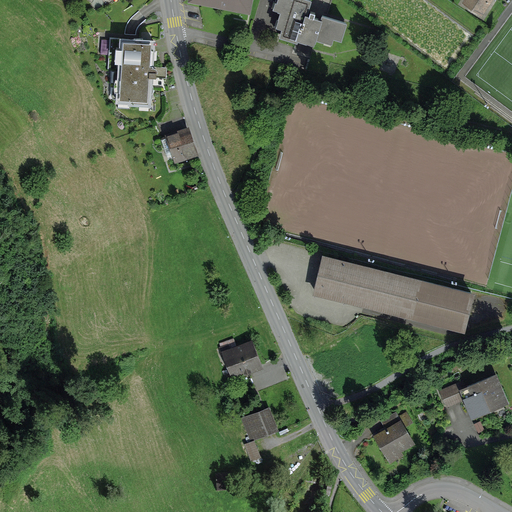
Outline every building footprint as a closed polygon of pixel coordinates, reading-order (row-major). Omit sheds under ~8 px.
[(251,0),(190,0),(190,1),(249,12),(251,0)] [(275,4),(273,11),(281,13),(276,29),(282,31),(280,39),(297,44),(298,41),(315,46),(317,41),(331,45),(333,39),(342,42),(347,25),(323,18),(322,21),(307,16),(311,1),(307,0),(278,0),(277,4),(275,4)] [(496,0),(467,0),(466,2),(486,15),(496,0)] [(156,41),(122,39),(119,104),(152,105),(156,41)] [(190,130),(168,138),(176,162),(199,155),(190,130)] [(479,294),(321,256),(312,294),(470,332),(479,294)] [(368,326),(333,349),(362,392),(396,369),(368,326)] [(252,340),(222,352),(233,379),(263,367),(252,340)] [(465,380),(440,390),(447,407),(467,400),(474,418),(508,404),(496,375),(468,387),(465,380)] [(269,407),(241,418),(250,441),(278,431),(269,407)] [(480,421),(474,424),(478,433),(485,430),(480,421)] [(400,423),(376,437),(391,462),(402,456),(399,451),(412,444),(400,423)] [(245,445),(252,462),(262,458),(255,441),(245,445)]
